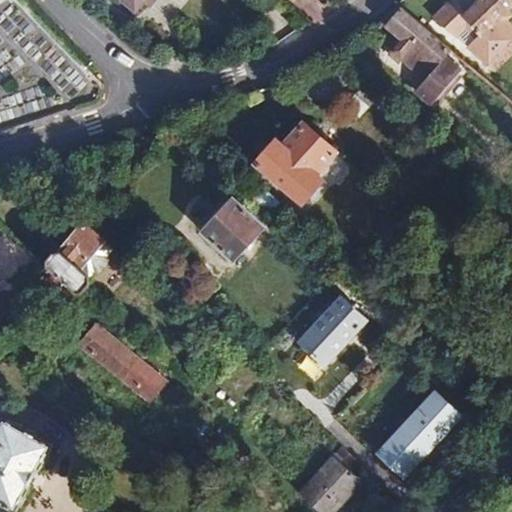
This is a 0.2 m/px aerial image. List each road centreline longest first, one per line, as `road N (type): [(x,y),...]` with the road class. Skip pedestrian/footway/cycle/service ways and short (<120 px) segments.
road 1 (residential): [(376,0),(266,70),(204,90),(154,87)]
road 2 (residential): [(0,154),(135,109),(154,87)]
road 3 (residential): [(154,87),(117,67),(48,0)]
